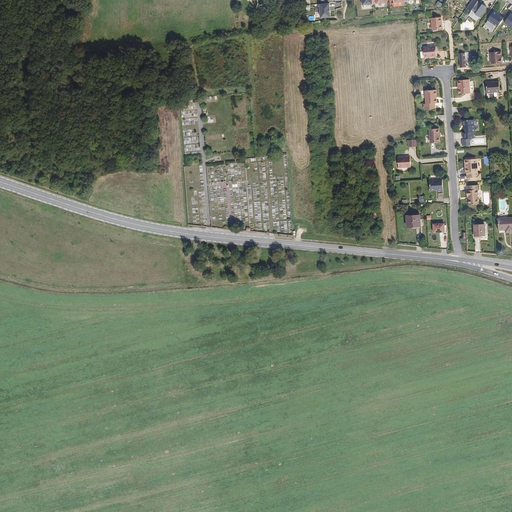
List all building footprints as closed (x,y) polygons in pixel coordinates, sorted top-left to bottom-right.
[(478,0),(471,0),(466,8),(471,11),(472,9),(478,1),(478,0)] [(478,1),(472,9),(476,12),(481,4),(478,1)] [(329,2),(319,3),(320,18),(331,17),(329,2)] [(482,3),(475,13),(480,17),(488,7),(482,3)] [(504,17),(493,10),(487,19),(498,26),(504,17)] [(440,17),(430,17),(431,29),(440,28),(443,28),(443,23),(441,23),(440,17)] [(435,46),(423,47),(423,56),(435,55),(435,46)] [(459,55),(459,64),(461,64),(461,63),(465,62),(465,56),(467,56),(467,52),(464,52),(464,49),(456,50),(456,55),(459,55)] [(490,50),(491,61),(502,61),(501,49),(490,50)] [(467,79),(456,80),(457,86),(458,86),(459,93),(473,91),(472,81),(468,81),(467,79)] [(498,79),(486,80),(486,83),(487,95),(497,94),(496,89),(499,89),(498,79)] [(434,89),(424,89),(425,102),(423,102),(424,108),(434,107),(433,100),(435,100),(434,89)] [(472,119),(462,120),(464,132),(462,133),(463,138),(473,137),(473,132),(474,131),(474,124),(472,124),(472,119)] [(437,128),(429,128),(429,141),(438,140),(437,128)] [(409,156),(397,156),(398,166),(410,165),(409,156)] [(465,166),(466,177),(467,177),(467,180),(480,179),(480,172),(476,173),(475,158),(474,158),(465,158),(463,159),(464,166),(465,166)] [(437,190),(442,189),(441,179),(429,179),(430,189),(437,190)] [(478,184),(467,185),(466,194),(467,194),(468,203),(478,203),(478,199),(477,198),(476,195),(477,194),(478,190),(478,184)] [(421,215),(405,216),(406,228),(422,227),(421,215)] [(511,217),(498,219),(499,231),(505,230),(505,233),(511,232),(511,217)] [(444,223),(433,224),(433,233),(445,233),(444,223)] [(484,224),(473,225),(474,238),(480,237),(480,235),(485,235),(484,224)]
